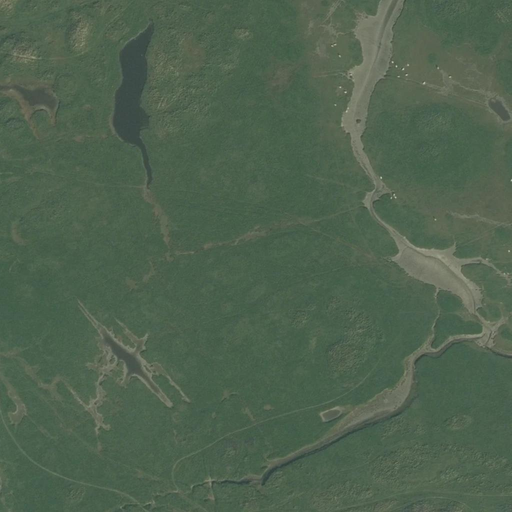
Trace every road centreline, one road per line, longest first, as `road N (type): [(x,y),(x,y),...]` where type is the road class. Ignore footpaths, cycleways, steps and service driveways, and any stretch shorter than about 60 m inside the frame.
road 1 (track): [(211,511),(196,395),(166,337),(147,241),(166,192),(242,87),(274,0)]
road 2 (track): [(511,460),(466,487),(339,511)]
